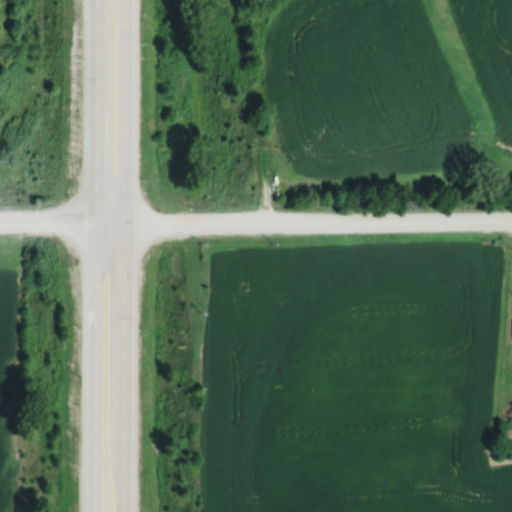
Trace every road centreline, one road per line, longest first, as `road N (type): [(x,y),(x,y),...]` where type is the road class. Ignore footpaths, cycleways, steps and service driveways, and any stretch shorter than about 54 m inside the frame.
road 1 (trunk): [(97,0),(93,511)]
road 2 (trunk): [(123,511),(123,0)]
road 3 (tertiary): [(95,220),(511,220)]
